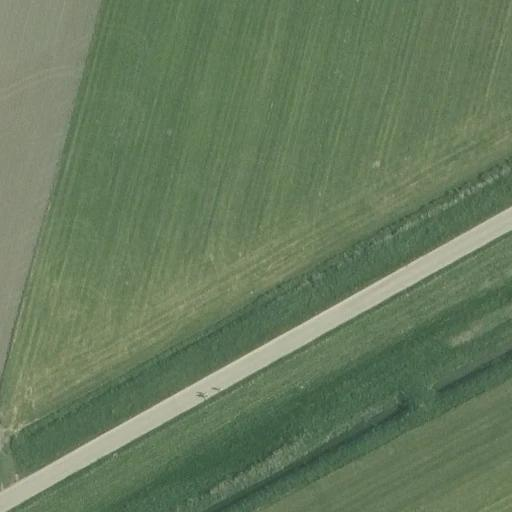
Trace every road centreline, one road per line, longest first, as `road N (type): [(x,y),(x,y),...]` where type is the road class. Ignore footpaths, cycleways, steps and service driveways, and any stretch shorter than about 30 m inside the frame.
road 1 (unclassified): [(0,505),(511,220)]
road 2 (track): [(511,294),(491,323),(150,511)]
